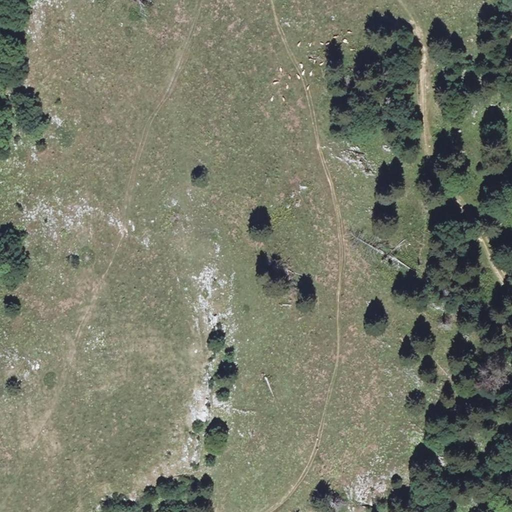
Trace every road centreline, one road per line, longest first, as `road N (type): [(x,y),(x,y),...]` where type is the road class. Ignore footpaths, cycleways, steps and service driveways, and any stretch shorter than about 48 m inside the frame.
road 1 (track): [(0,511),(126,230),(128,187),(149,121),(203,0)]
road 2 (track): [(402,0),(420,39),(431,159),(511,287)]
